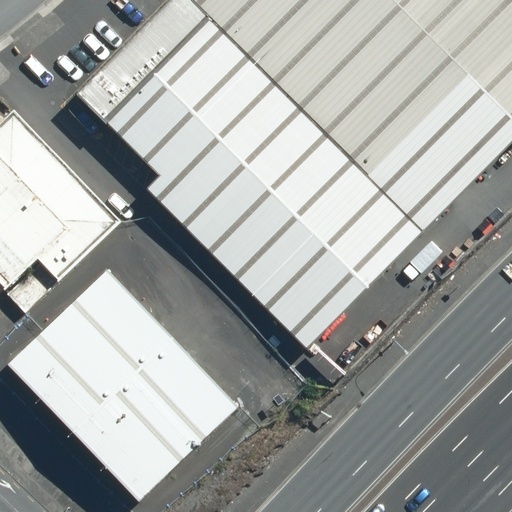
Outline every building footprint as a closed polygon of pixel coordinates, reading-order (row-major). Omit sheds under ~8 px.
[(409,221),(183,0),(173,0),(65,109),(296,335),(409,221)] [(501,151),(511,140),(511,2),(509,0),(183,0),(409,221),(418,230),(499,148),(501,151)] [(119,215),(13,110),(0,123),(0,290),(22,312),(119,215)] [(103,272),(4,367),(134,502),(233,406),(103,272)] [(296,400),(281,382),(257,403),(273,420),(296,400)]
